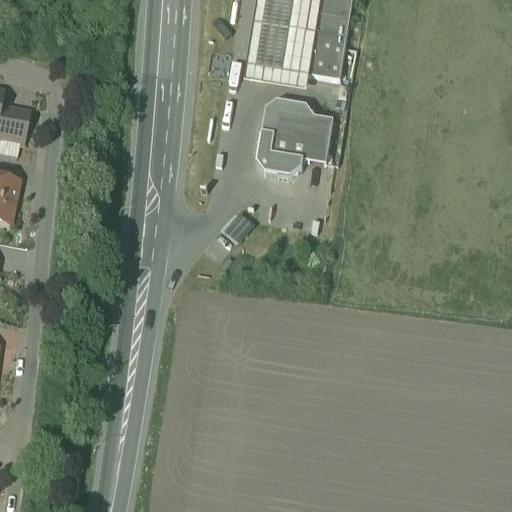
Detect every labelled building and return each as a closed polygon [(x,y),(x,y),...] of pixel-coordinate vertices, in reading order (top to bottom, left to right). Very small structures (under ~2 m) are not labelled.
[(258,0),(244,89),(306,99),(310,82),(322,0),(258,0)] [(354,1),(343,0),(322,0),(310,82),(341,86),(354,1)] [(307,111),(278,106),(266,115),(262,142),(257,169),(266,181),(291,185),(291,184),(303,176),(304,166),(327,170),(334,125),(315,122),(307,111)] [(27,119),(0,113),(0,145),(18,149),(21,150),(27,119)] [(0,160),(15,163),(18,149),(0,145),(0,160)] [(17,189),(0,185),(0,228),(9,231),(17,189)]
